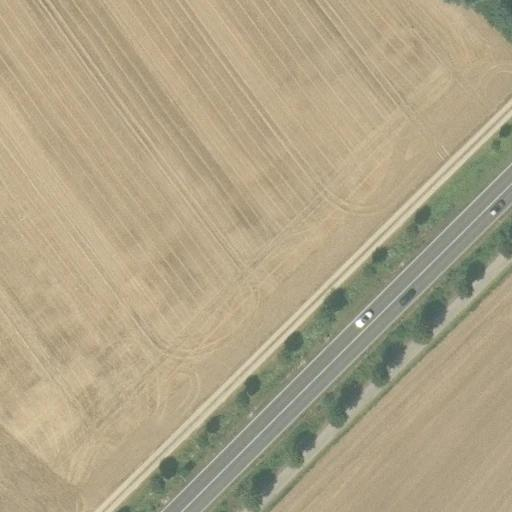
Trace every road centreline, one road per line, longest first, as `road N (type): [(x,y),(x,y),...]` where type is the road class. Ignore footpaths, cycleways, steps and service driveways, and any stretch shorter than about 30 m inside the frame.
road 1 (track): [(110,511),(511,109)]
road 2 (secondary): [(184,511),(511,188)]
road 3 (track): [(255,511),(511,258)]
